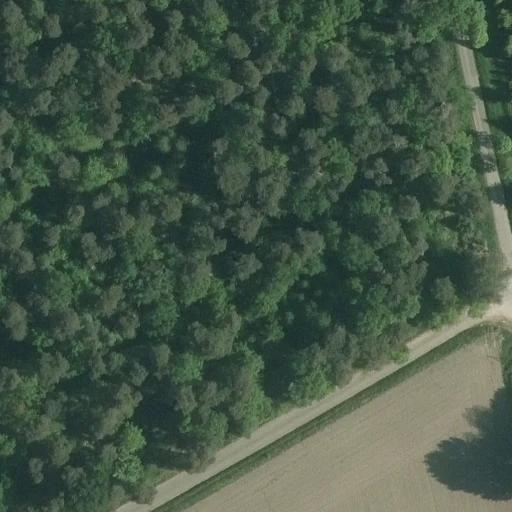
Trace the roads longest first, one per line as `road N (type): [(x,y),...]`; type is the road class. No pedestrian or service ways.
road 1 (unclassified): [(133,511),(511,295)]
road 2 (unclassified): [(454,0),(511,267)]
